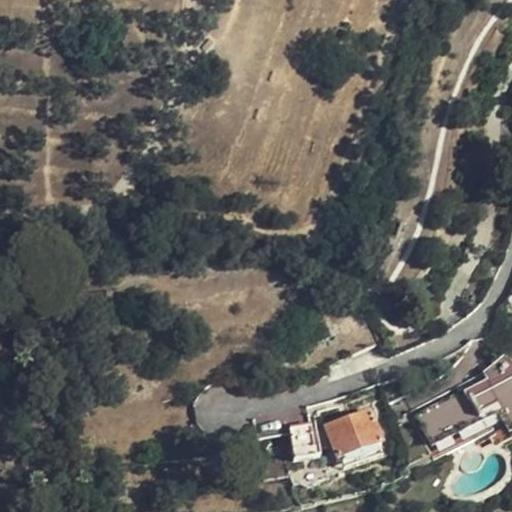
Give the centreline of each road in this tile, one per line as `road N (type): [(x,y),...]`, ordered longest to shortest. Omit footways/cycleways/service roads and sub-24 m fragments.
road 1 (track): [(410,0),(362,87),(337,192),(313,229),(132,184)]
road 2 (track): [(132,184),(84,204),(0,208)]
